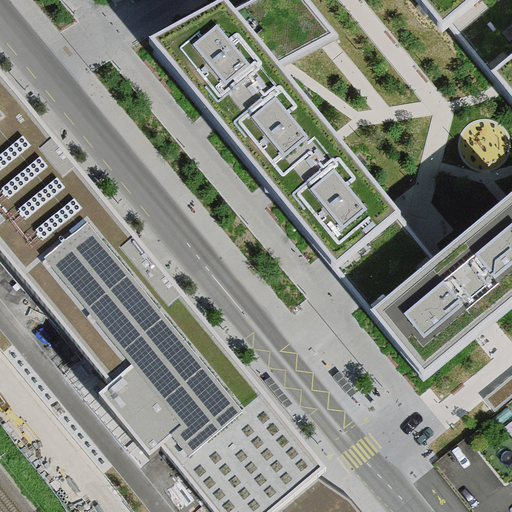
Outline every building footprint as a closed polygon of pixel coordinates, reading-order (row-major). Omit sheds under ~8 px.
[(252,0),(250,1),(152,51),(214,122),(281,69),(337,38),(306,0),(252,0)] [(415,0),(442,32),(450,27),(481,0),(415,0)] [(511,0),(481,0),(450,27),(492,79),(511,62),(511,0)] [(511,62),(492,79),(511,102),(511,62)] [(281,69),(214,122),(276,198),(342,145),(281,69)] [(327,471),(0,75),(0,256),(111,391),(99,401),(149,462),(161,453),(209,511),(277,511),(319,477),(327,471)] [(342,145),(276,198),(336,270),(401,215),(342,145)] [(511,194),(435,259),(488,324),(511,304),(511,194)] [(401,215),(336,270),(348,286),(423,376),(488,324),(435,259),(413,231),(401,215)] [(361,511),(351,498),(319,477),(277,511),(361,511)]
